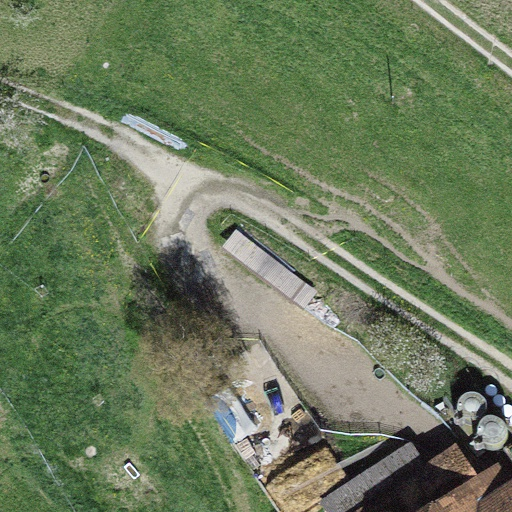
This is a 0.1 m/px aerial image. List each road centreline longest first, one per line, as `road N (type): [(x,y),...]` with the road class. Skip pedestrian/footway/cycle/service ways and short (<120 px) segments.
road 1 (track): [(511,378),(453,332),(206,191),(0,90)]
road 2 (track): [(373,442),(292,332),(214,274),(193,233),(206,191)]
road 3 (track): [(414,0),(511,72)]
